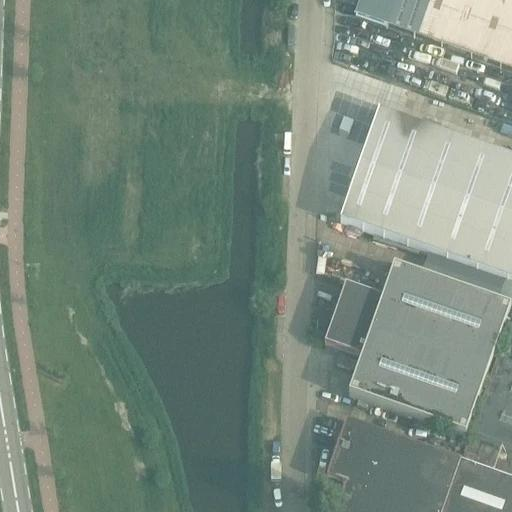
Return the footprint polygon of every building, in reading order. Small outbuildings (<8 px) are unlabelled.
[(511,0),(362,0),(355,20),(511,75),(511,0)] [(61,11),(60,51),(116,53),(117,13),(61,11)] [(145,14),(143,54),(200,56),(201,17),(145,14)] [(59,71),(57,110),(114,112),(115,73),(59,71)] [(143,74),(141,113),(198,115),(199,76),(143,74)] [(341,226),(511,286),(511,163),(379,117),(341,226)] [(57,131),(56,151),(112,153),(113,133),(57,131)] [(141,134),(140,154),(196,156),(197,136),(141,134)] [(55,180),(54,200),(110,202),(111,182),(55,180)] [(136,183),(135,203),(191,205),(192,185),(136,183)] [(53,221),(53,241),(109,243),(109,223),(53,221)] [(134,224),(133,244),(189,246),(190,226),(134,224)] [(345,289),(337,312),(325,348),(362,361),(349,399),(466,440),(511,312),(394,271),(383,302),(345,289)] [(511,333),(503,360),(511,362),(511,333)] [(511,453),(511,369),(497,364),(470,439),(511,453)] [(511,511),(511,483),(347,425),(326,483),(346,490),(337,511),(511,511)]
